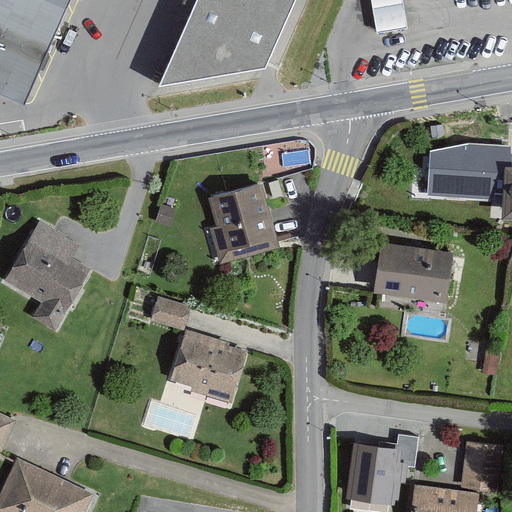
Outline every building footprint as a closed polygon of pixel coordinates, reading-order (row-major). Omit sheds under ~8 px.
[(0,0),(0,89),(23,100),(68,0),(0,0)] [(197,0),(159,87),(263,69),(293,0),(197,0)] [(408,29),(402,0),(370,0),(377,35),(408,29)] [(443,125),(431,127),(432,137),(445,135),(443,125)] [(468,144),(430,151),(430,156),(428,197),(503,201),(505,168),(511,169),(510,146),(508,146),(468,144)] [(511,168),(511,169),(505,168),(503,201),(502,220),(511,221),(511,168)] [(278,245),(260,182),(227,191),(210,196),(218,223),(219,227),(213,229),(222,261),(278,245)] [(176,208),(161,203),(155,223),(171,227),(176,208)] [(32,316),(54,329),(90,270),(71,259),(79,245),(40,222),(4,282),(40,304),(32,316)] [(446,304),(447,295),(453,256),(381,246),(374,294),(446,304)] [(191,309),(158,299),(152,319),(186,330),(189,318),(191,309)] [(250,351),(186,330),(171,377),(235,397),(250,351)] [(499,349),(487,347),(484,362),(483,373),(495,375),(499,349)] [(8,417),(0,413),(0,450),(1,451),(16,421),(8,417)] [(348,498),(393,504),(394,498),(398,499),(401,480),(405,480),(407,467),(415,468),(419,438),(399,435),(397,444),(380,442),(380,447),(355,444),(348,498)] [(499,445),(469,441),(469,447),(464,488),(485,491),(494,492),(499,445)] [(84,511),(91,498),(19,464),(17,468),(5,492),(0,502),(0,511),(84,511)] [(476,511),(479,495),(415,487),(412,511),(476,511)]
